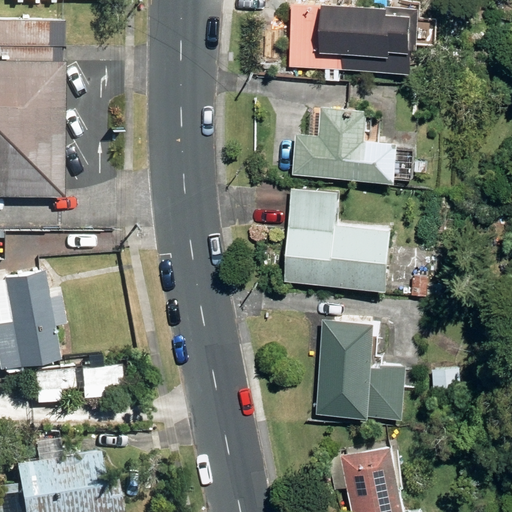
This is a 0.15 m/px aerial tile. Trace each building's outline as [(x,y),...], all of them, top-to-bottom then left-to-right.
[(299,1),(297,66),(422,71),(431,7),(299,1)] [(0,192),(63,193),(64,58),(0,57),(0,42),(34,42),(34,17),(0,17),(0,192)] [(297,173),(400,181),(403,140),(370,138),(372,108),(326,105),(324,134),(300,132),(297,173)] [(289,280),(391,288),(396,227),(340,222),(342,191),(296,187),(289,280)] [(431,247),(453,249),(457,192),(434,191),(431,247)] [(0,319),(0,365),(59,354),(53,323),(65,321),(59,291),(48,293),(42,266),(1,274),(9,318),(0,319)] [(414,294),(430,295),(431,277),(416,276),(414,294)] [(410,365),(386,364),(379,363),(382,321),(379,321),(327,318),(321,412),(408,417),(410,365)] [(466,386),(465,367),(435,369),(437,389),(466,386)] [(0,511),(95,511),(121,508),(115,472),(101,474),(96,446),(70,451),(69,444),(58,446),(59,452),(15,460),(17,478),(0,480),(0,511)] [(347,456),(358,511),(414,511),(401,444),(347,456)]
